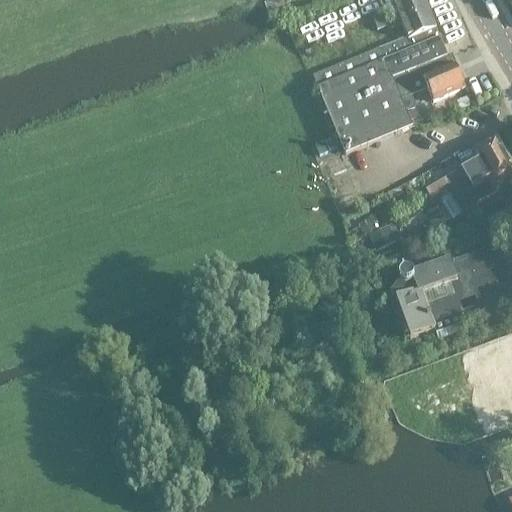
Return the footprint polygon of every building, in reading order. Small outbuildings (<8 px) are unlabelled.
[(422,0),(409,0),(394,7),(407,40),(413,54),(440,43),(422,0)] [(407,40),(312,80),(345,158),(411,130),(395,92),(424,80),(413,54),(407,40)] [(440,43),(413,54),(424,80),(455,67),(452,59),(448,61),(440,43)] [(455,67),(424,80),(434,104),(465,91),(464,89),(465,87),(462,81),(460,80),(455,67)] [(468,98),(456,104),(460,113),(472,108),(468,98)] [(461,172),(427,192),(432,202),(445,195),(507,158),(497,140),(475,153),(472,149),(454,160),(461,172)] [(511,166),(507,158),(445,195),(450,204),(470,193),(488,182),(493,192),(511,180),(511,166)] [(511,279),(501,247),(511,240),(511,221),(508,214),(482,229),(492,249),(451,264),(449,261),(410,274),(408,273),(404,273),(401,274),(399,275),(398,277),(398,279),(398,281),(399,283),(389,295),(393,303),(390,305),(404,344),(435,333),(436,337),(466,325),(460,304),(475,299),(480,312),(507,303),(504,292),(511,288),(511,279)] [(363,225),(359,227),(365,239),(368,237),(377,232),(371,221),(363,225)] [(389,228),(369,238),(376,253),(396,243),(389,228)] [(318,288),(306,292),(310,305),(322,301),(318,288)] [(511,358),(470,374),(479,397),(511,384),(511,358)] [(195,360),(182,365),(186,375),(199,370),(195,360)] [(366,389),(353,394),(357,403),(370,399),(366,389)]
